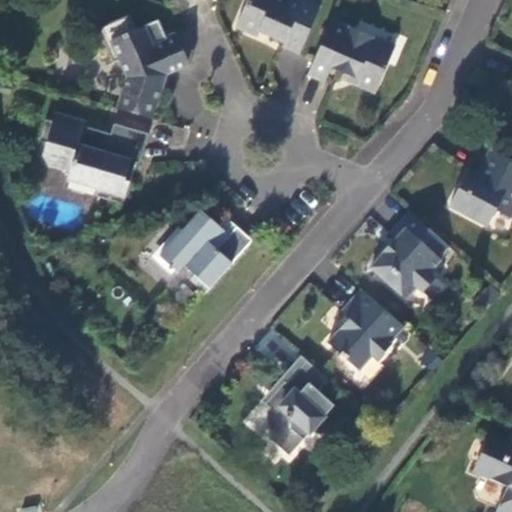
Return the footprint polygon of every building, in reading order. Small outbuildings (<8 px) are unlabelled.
[(298,52),(321,1),(318,0),(246,0),(235,25),(257,34),(259,29),(260,29),(284,40),(281,45),(282,45),(284,42),(299,49),(298,52)] [(131,14),(99,28),(114,62),(121,59),(129,76),(124,91),(133,93),(131,101),(128,110),(120,107),(120,108),(153,118),(161,89),(159,89),(164,75),(171,72),(170,70),(189,61),(177,33),(168,37),(159,19),(137,29),(131,14)] [(331,17),(308,72),(308,73),(309,70),(324,77),(323,79),(324,80),(330,66),(355,76),(353,81),(374,91),(392,49),(372,41),(374,36),(347,24),(345,29),(341,27),(330,22),(332,17),(331,17)] [(372,41),(392,49),(394,44),(374,36),(372,41)] [(133,93),(124,91),(120,107),(128,110),(131,101),(133,93)] [(56,111),(54,120),(78,127),(82,128),(83,124),(85,125),(86,120),(56,111)] [(78,127),(54,120),(46,117),(40,140),(47,142),(44,154),(49,163),(71,170),(68,178),(99,187),(97,195),(123,203),(130,180),(126,179),(129,167),(133,169),(136,161),(141,163),(149,132),(115,122),(111,133),(85,125),(83,124),(82,128),(78,127)] [(511,215),(511,157),(492,147),(470,169),(451,204),(489,224),(497,208),(511,215)] [(192,277),(207,292),(254,239),(238,225),(231,233),(202,208),(162,254),(180,271),(186,264),(196,272),(192,277)] [(441,256),(451,244),(422,218),(411,209),(391,231),(401,240),(395,247),(391,244),(372,265),(408,296),(418,285),(423,290),(438,274),(433,268),(443,257),(441,256)] [(392,340),(405,325),(363,287),(362,288),(364,290),(345,311),(344,309),(343,310),(351,317),(329,341),(360,368),(373,353),(379,358),(394,341),(392,340)] [(320,389),(330,378),(308,358),(288,381),(286,379),(266,401),(271,405),(269,408),(268,411),(268,415),(268,420),(270,425),(271,428),(274,430),(270,435),(290,453),(335,403),(320,389)] [(496,511),(511,511),(511,439),(508,449),(488,440),(475,469),(479,479),(506,492),(496,511)]
